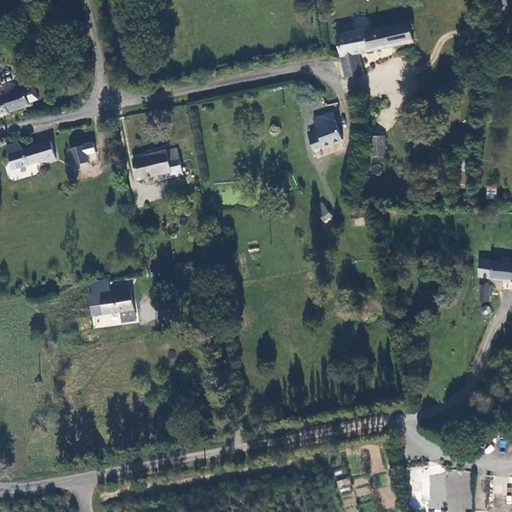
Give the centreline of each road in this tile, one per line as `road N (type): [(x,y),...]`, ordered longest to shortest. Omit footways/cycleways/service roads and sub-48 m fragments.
road 1 (unclassified): [(511,309),(500,315),(470,387),(448,405),(79,481),(0,489)]
road 2 (unknown): [(246,448),(226,340),(213,318),(98,334)]
road 3 (unclassified): [(116,101),(297,67),(327,68),(349,81)]
